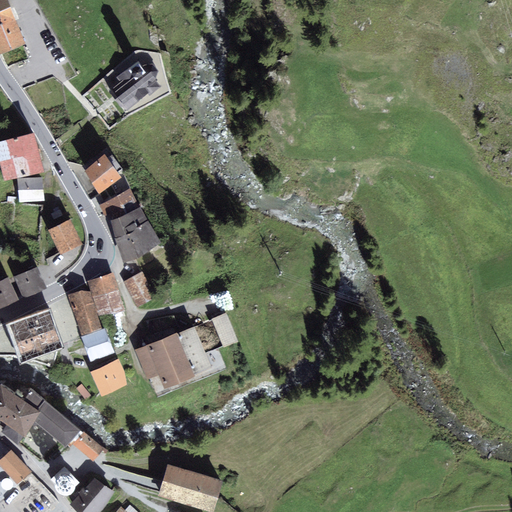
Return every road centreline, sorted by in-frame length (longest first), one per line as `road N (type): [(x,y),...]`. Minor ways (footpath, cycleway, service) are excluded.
road 1 (primary): [(0,316),(82,271),(98,244),(0,70)]
road 2 (track): [(38,469),(73,459),(131,489),(205,511)]
